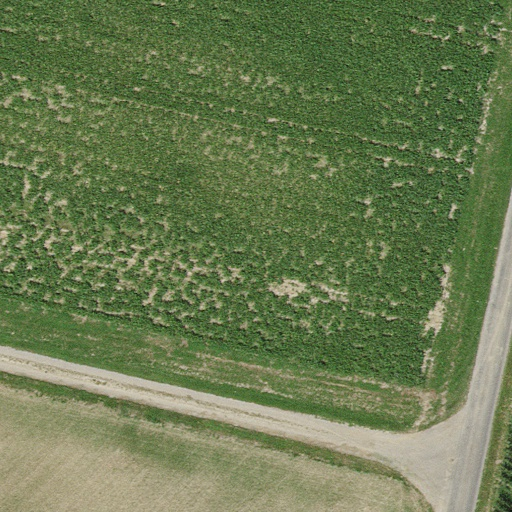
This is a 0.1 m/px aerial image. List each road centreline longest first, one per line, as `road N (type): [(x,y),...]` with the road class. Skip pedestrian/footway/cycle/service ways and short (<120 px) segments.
road 1 (track): [(0,354),(482,459)]
road 2 (track): [(471,511),(511,320)]
